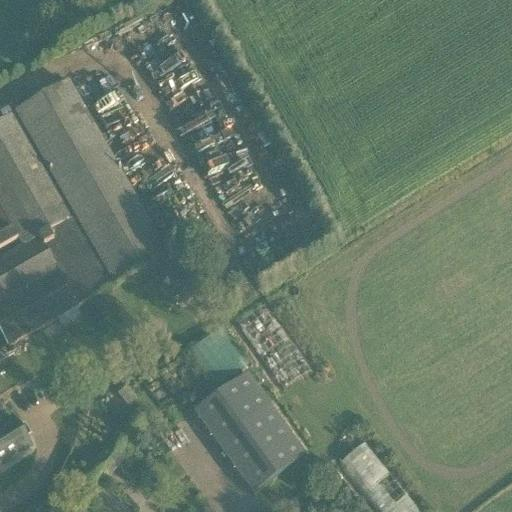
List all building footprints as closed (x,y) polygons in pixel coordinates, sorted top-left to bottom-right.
[(0,251),(18,241),(22,249),(0,261),(0,334),(8,349),(167,259),(69,86),(0,124),(0,251)] [(158,265),(182,307),(208,292),(184,250),(158,265)] [(238,323),(283,392),(316,371),(292,333),(284,338),(264,307),(238,323)] [(307,458),(248,375),(193,415),(252,498),(307,458)] [(131,417),(82,479),(97,491),(146,429),(131,417)] [(13,419),(0,426),(0,467),(31,447),(13,419)] [(339,463),(376,511),(416,511),(364,444),(339,463)]
